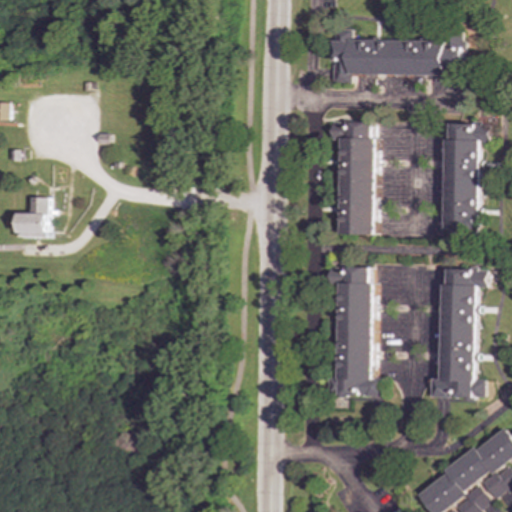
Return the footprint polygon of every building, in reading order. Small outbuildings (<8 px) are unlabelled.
[(357,40),(357,30),(339,29),(338,84),(357,84),(357,74),(451,75),(451,72),(469,72),(469,47),(451,47),(451,41),(357,40)] [(15,103),(0,102),(0,120),(15,120),(15,103)] [(347,140),(345,235),(379,235),(381,138),(378,138),(378,122),(337,122),(337,140),(347,140)] [(451,139),(449,236),(483,236),(485,142),(495,142),(495,124),(455,124),(455,139),(451,139)] [(55,198),(36,197),(36,214),(25,213),(24,239),(54,239),(55,198)] [(343,378),(333,378),(333,396),(385,397),(385,378),(377,378),(378,282),(375,282),(375,267),(335,266),(335,282),(344,282),(343,378)] [(434,397),(488,398),(489,380),(479,380),(481,288),(491,288),(492,269),(452,268),(451,284),(447,284),(445,379),(434,379),(434,397)] [(511,463),(511,430),(511,429),(421,491),(435,511),(448,511),(458,505),(462,511),(485,511),(496,505),(481,483),(485,481),(498,500),(511,490),(511,465),(511,464),(511,463)]
